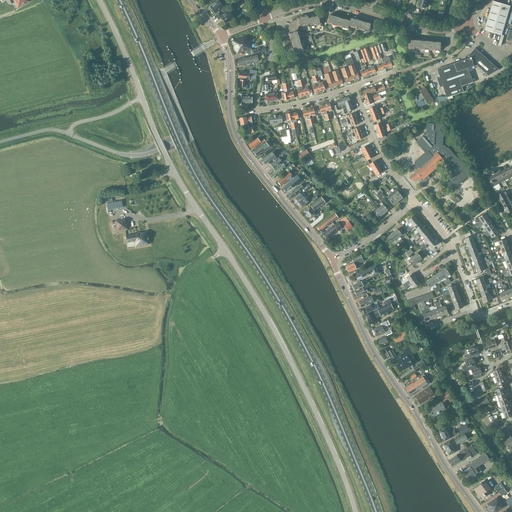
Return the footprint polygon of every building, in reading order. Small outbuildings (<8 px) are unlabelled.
[(419,2),(418,5),(419,6),(419,7),(424,8),(424,7),(426,8),(427,0),(419,0),(419,1),(419,2)] [(218,1),(211,7),(216,13),(224,7),(218,1)] [(484,30),(501,35),(510,6),(493,1),(484,30)] [(229,12),(226,13),(226,12),(228,11),(228,10),(225,12),(225,13),(222,15),(223,15),(223,16),(221,18),(220,16),(220,17),(221,18),(226,24),(230,21),(234,17),(229,11),(229,12)] [(343,28),(343,27),(348,28),(349,27),(354,28),(354,27),(359,28),(359,29),(364,31),(365,30),(370,31),(372,23),(352,17),(352,19),(351,18),(350,20),(331,14),(330,15),(329,15),(327,23),(332,25),(333,24),(337,25),(337,26),(343,28)] [(296,52),(296,54),(304,51),(303,46),(302,46),(300,41),(301,41),(300,35),(298,36),(297,31),(299,26),(304,24),(305,26),(310,24),(310,26),(316,24),(316,25),(322,24),(319,16),(318,16),(317,15),(308,17),(308,16),(307,16),(306,15),(297,18),(297,19),(292,20),(288,28),(290,33),(289,33),(295,53),(296,52)] [(233,41),(237,53),(251,49),(247,36),(233,41)] [(419,48),(419,49),(425,50),(425,49),(430,49),(430,50),(435,51),(436,50),(441,50),(442,41),(410,39),(410,40),(409,40),(408,48),(414,49),(414,48),(419,48)] [(377,46),(380,53),(384,52),(386,51),(384,44),(384,43),(377,46)] [(382,58),(380,53),(377,46),(375,46),(371,48),(374,57),(375,60),(377,60),(382,58)] [(367,48),(360,50),(363,58),(364,62),(365,63),(371,60),(367,48)] [(473,82),(468,68),(476,66),(488,76),(499,69),(475,48),(468,56),(466,57),(467,59),(437,69),(440,78),(437,79),(440,88),(443,87),(446,98),(464,92),(462,86),(473,82)] [(363,58),(360,50),(354,53),(355,57),(357,61),(361,59),(363,58)] [(257,54),(238,59),(240,66),(259,61),(263,60),(263,56),(263,55),(263,53),(257,54)] [(382,59),(383,63),(385,69),(389,67),(389,68),(389,67),(392,66),(390,60),(389,57),(382,59)] [(385,69),(383,63),(382,64),(381,62),(378,63),(379,64),(376,65),(378,71),(382,70),(382,71),(382,70),(385,69)] [(347,66),(352,80),(359,78),(354,64),(349,66),(348,65),(347,66)] [(369,69),(367,69),(369,74),(372,73),(372,74),(373,74),(372,73),(376,72),(373,66),(371,67),(371,65),(368,66),(369,69)] [(346,83),(352,80),(347,66),(346,66),(346,67),(341,69),(346,83)] [(369,74),(367,69),(365,70),(364,67),(362,68),(362,70),(360,71),(362,77),(365,76),(366,76),(369,74)] [(332,71),(331,71),(336,86),(343,84),(338,70),(332,72),(332,71)] [(272,81),(276,80),(275,71),(269,72),(270,75),(268,76),(268,81),(272,81)] [(336,86),(331,71),(330,72),(330,73),(324,74),(329,88),(336,86)] [(239,73),(238,78),(241,78),(241,80),(240,80),(240,86),(239,86),(239,87),(245,87),(245,88),(246,89),(247,89),(248,88),(248,85),(247,84),(245,83),(246,81),(247,81),(247,79),(249,79),(249,78),(256,79),(256,75),(250,74),(249,74),(239,73)] [(317,82),(318,85),(320,91),(325,90),(323,82),(320,83),(319,81),(317,82)] [(267,85),(262,86),(261,92),(265,91),(267,102),(269,102),(271,102),(272,101),(271,93),(269,94),(267,85)] [(384,86),(378,88),(378,89),(376,89),(376,90),(376,91),(374,87),(367,89),(369,94),(370,94),(376,92),(385,89),(384,86)] [(416,101),(419,106),(421,104),(422,105),(427,101),(429,105),(433,103),(433,102),(433,101),(432,101),(424,88),(425,88),(424,87),(420,90),(423,94),(420,96),(420,95),(417,97),(416,97),(415,97),(417,100),(416,101)] [(367,89),(362,91),(363,95),(364,95),(365,98),(370,96),(371,100),(374,99),(374,98),(380,96),(386,94),(385,91),(379,93),(373,95),(373,96),(371,96),(370,94),(369,94),(367,89)] [(348,96),(342,98),(345,105),(346,105),(351,103),(348,96)] [(370,96),(365,98),(366,102),(365,102),(366,102),(367,105),(373,103),(372,100),(371,100),(370,96)] [(343,106),(345,105),(342,98),(336,101),(338,107),(343,105),(343,106)] [(393,108),(395,115),(401,113),(398,106),(393,108)] [(376,110),(375,107),(369,109),(371,115),(377,113),(385,110),(384,108),(384,107),(380,108),(376,110)] [(377,113),(371,115),(373,122),(380,119),(378,116),(382,115),(382,114),(386,113),(385,110),(377,113)] [(283,122),(281,115),(278,116),(277,115),(273,115),(273,116),(269,117),(269,119),(268,119),(268,123),(270,122),(270,124),(283,122)] [(253,126),(251,116),(240,118),(241,125),(248,124),(250,128),(249,128),(251,133),(256,131),(253,126)] [(357,118),(350,121),(351,124),(350,124),(351,127),(359,124),(357,118)] [(381,123),(375,125),(377,132),(391,126),(390,124),(386,125),(387,126),(383,127),(381,123)] [(452,190),(471,174),(447,147),(446,148),(443,145),(442,146),(442,145),(443,132),(441,131),(442,124),(427,123),(426,131),(427,132),(416,142),(426,153),(415,163),(417,165),(412,169),(415,172),(409,177),(410,177),(410,178),(411,179),(412,179),(414,182),(417,180),(419,182),(422,180),(424,182),(429,178),(427,176),(444,161),(447,166),(446,181),(448,184),(447,184),(452,190)] [(377,132),(379,138),(386,136),(385,132),(392,129),(391,126),(377,132)] [(362,132),(355,135),(356,137),(355,138),(356,141),(364,138),(362,132)] [(257,138),(249,145),(252,149),(261,142),(257,138)] [(266,141),(266,142),(253,152),(257,157),(270,147),(272,145),(268,139),(266,141)] [(339,152),(339,153),(342,151),(342,150),(344,149),(342,145),(335,148),(337,153),(339,152)] [(370,151),(367,145),(361,149),(361,150),(358,151),(359,151),(358,152),(361,156),(364,155),(370,151)] [(272,147),(264,153),(266,156),(275,150),(272,147)] [(300,153),(303,157),(308,153),(306,149),(300,153)] [(367,161),(373,157),(370,151),(364,155),(367,161)] [(272,152),(262,160),(266,164),(276,157),(272,152)] [(279,158),(270,164),(273,168),(270,171),(271,172),(273,170),(281,164),(281,165),(283,164),(282,163),(282,162),(279,158)] [(282,163),(283,164),(281,165),(281,164),(273,170),(271,172),(270,173),(270,172),(269,173),(273,178),(274,178),(285,169),(290,164),(287,160),(287,159),(282,162),(282,163)] [(369,164),(373,170),(379,166),(375,161),(369,164)] [(292,164),(285,170),(288,173),(295,167),(292,164)] [(379,166),(373,170),(370,172),(372,174),(370,175),(372,178),(376,176),(382,172),(379,166)] [(500,172),(505,181),(510,178),(506,169),(500,172)] [(278,181),(282,186),(293,176),(289,172),(278,181)] [(500,172),(495,175),(499,184),(505,181),(500,172)] [(499,184),(495,175),(489,178),(493,187),(499,184)] [(283,188),(286,192),(293,186),(293,187),(302,181),(297,176),(289,183),(283,188)] [(366,181),(364,183),(365,186),(366,185),(367,187),(373,184),(372,182),(372,181),(371,179),(366,181)] [(288,194),(292,198),(301,191),(297,187),(288,194)] [(391,193),(398,202),(403,198),(398,191),(396,189),(393,191),(391,193)] [(498,195),(500,200),(507,196),(507,195),(507,196),(505,191),(498,195)] [(394,206),(398,202),(391,193),(389,195),(386,197),(388,200),(394,206)] [(293,199),(296,204),(303,199),(299,194),(293,199)] [(451,199),(456,204),(460,200),(456,195),(451,199)] [(500,200),(502,204),(509,201),(507,197),(508,197),(507,196),(500,200)] [(303,199),(296,204),(300,208),(306,204),(308,201),(305,197),(303,199)] [(321,197),(311,206),(315,211),(326,203),(321,197)] [(502,204),(505,209),(511,205),(509,201),(502,204)] [(383,204),(378,208),(383,214),(388,210),(383,204)] [(303,211),(310,219),(316,214),(310,206),(303,211)] [(383,214),(378,208),(374,212),(379,218),(383,214)] [(479,224),(482,223),(488,219),(485,213),(481,216),(480,215),(475,219),(478,223),(471,227),(473,228),(476,226),(479,224)] [(317,227),(320,231),(338,218),(335,214),(317,227)] [(418,220),(414,216),(408,220),(410,223),(405,227),(407,229),(418,220)] [(349,222),(345,217),(338,222),(323,234),(327,239),(344,226),(349,222)] [(116,221),(117,231),(127,229),(126,222),(126,223),(125,219),(116,221)] [(483,225),(485,228),(491,223),(488,219),(479,224),(476,226),(478,228),(483,225)] [(418,220),(407,229),(408,231),(414,227),(416,229),(421,225),(418,220)] [(349,222),(344,226),(348,231),(353,227),(349,222)] [(483,236),(485,235),(488,233),(495,228),(491,223),(485,228),(487,231),(482,234),(483,236)] [(418,232),(413,236),(414,239),(417,236),(420,234),(425,230),(421,225),(416,229),(418,232)] [(488,233),(485,235),(487,237),(490,235),(492,238),(497,234),(498,234),(495,228),(488,233)] [(393,233),(397,238),(399,240),(401,239),(399,236),(402,234),(404,237),(407,235),(402,229),(399,231),(398,229),(393,233)] [(417,236),(414,239),(416,241),(421,236),(424,239),(429,234),(425,230),(420,234),(417,236)] [(126,236),(127,242),(134,241),(135,247),(148,244),(148,245),(149,244),(148,240),(149,240),(148,236),(147,236),(147,231),(146,232),(133,234),(133,235),(126,236)] [(397,238),(393,233),(388,237),(392,242),(397,238)] [(429,234),(424,239),(426,241),(420,246),(422,248),(425,245),(427,243),(433,239),(429,234)] [(497,234),(492,238),(491,238),(493,244),(498,242),(499,241),(497,234)] [(465,238),(467,244),(473,242),(476,241),(480,239),(479,237),(472,239),(471,236),(465,238)] [(433,239),(427,243),(431,248),(437,244),(433,239)] [(467,244),(469,250),(475,247),(474,244),(481,242),(480,239),(476,241),(473,242),(467,244)] [(498,242),(500,248),(507,245),(505,239),(499,241),(498,242)] [(500,248),(502,253),(509,251),(507,245),(500,248)] [(469,250),(471,256),(478,253),(480,252),(484,251),(483,248),(477,251),(475,247),(469,250)] [(511,256),(509,251),(502,253),(503,256),(500,257),(497,259),(498,261),(501,260),(511,256)] [(413,257),(417,262),(422,258),(417,253),(413,257)] [(471,256),(473,261),(480,259),(478,253),(471,256)] [(346,267),(347,270),(346,270),(347,272),(348,272),(348,273),(356,269),(355,266),(364,262),(361,255),(352,259),(354,263),(346,267)] [(417,262),(413,257),(408,261),(412,266),(417,262)] [(481,262),(480,259),(473,261),(475,267),(489,262),(488,259),(481,262)] [(475,267),(477,272),(484,270),(483,267),(493,263),(492,261),(489,262),(475,267)] [(501,270),(502,272),(511,268),(511,262),(506,264),(508,268),(501,270)] [(349,277),(351,282),(371,274),(372,277),(372,276),(380,273),(377,265),(349,277)] [(447,276),(450,274),(446,268),(441,272),(445,277),(447,281),(449,279),(447,276)] [(440,281),(445,277),(441,272),(436,275),(440,281)] [(416,278),(412,273),(410,275),(407,277),(409,280),(406,282),(408,284),(410,283),(416,278)] [(435,284),(440,281),(436,275),(431,278),(435,284)] [(475,280),(478,286),(485,283),(482,277),(475,280)] [(419,283),(416,278),(410,283),(408,284),(409,286),(412,285),(414,288),(419,283)] [(437,287),(435,284),(431,278),(426,282),(430,288),(433,286),(435,289),(437,287)] [(352,285),(354,290),(363,286),(369,284),(367,279),(361,282),(352,285)] [(478,286),(480,291),(487,289),(485,283),(478,286)] [(449,293),(456,290),(454,285),(447,287),(449,291),(445,292),(446,294),(449,293)] [(356,294),(357,296),(370,291),(368,288),(369,288),(368,286),(355,291),(355,292),(356,294)] [(507,298),(505,291),(504,288),(501,289),(502,292),(499,293),(502,300),(507,298)] [(487,289),(480,291),(482,297),(489,294),(492,293),(491,291),(488,292),(487,289)] [(452,299),(459,296),(456,290),(449,293),(446,294),(447,297),(450,295),(452,299)] [(492,293),(489,294),(482,297),(484,303),(491,300),(490,297),(492,296),(492,293)] [(359,302),(362,307),(374,302),(371,296),(359,302)] [(452,299),(454,304),(461,302),(459,296),(452,299)] [(461,302),(454,304),(456,310),(463,307),(461,302)] [(365,315),(370,325),(378,321),(376,317),(393,310),(390,303),(377,309),(378,309),(365,315)] [(373,310),(376,309),(374,304),(371,306),(371,305),(363,310),(365,314),(373,310)] [(442,315),(448,313),(445,306),(442,307),(441,304),(438,305),(439,308),(442,315)] [(437,317),(442,315),(439,308),(438,305),(436,306),(437,309),(434,310),(437,317)] [(427,309),(425,310),(421,312),(425,322),(431,319),(427,309)] [(431,319),(437,317),(434,310),(431,311),(430,309),(427,309),(431,319)] [(398,334),(392,338),(396,344),(401,341),(404,347),(414,341),(410,335),(408,337),(404,330),(409,327),(407,324),(396,330),(398,334)] [(373,329),(376,336),(380,334),(379,333),(385,331),(382,325),(373,329)] [(389,338),(387,340),(386,337),(378,342),(381,347),(391,341),(389,338)] [(499,339),(500,343),(502,348),(503,350),(505,349),(506,351),(511,348),(511,345),(510,341),(510,340),(505,341),(504,337),(499,339)] [(500,343),(496,345),(495,339),(486,342),(489,349),(490,349),(491,352),(502,348),(500,343)] [(466,355),(467,360),(473,358),(479,356),(477,353),(479,353),(476,346),(468,349),(469,354),(466,355)] [(392,349),(389,351),(388,348),(383,351),(388,359),(390,357),(391,359),(397,356),(392,349)] [(398,360),(400,363),(396,365),(400,372),(399,371),(403,369),(403,370),(412,365),(408,357),(413,354),(411,350),(401,355),(402,357),(397,360),(398,360)] [(464,372),(471,370),(475,368),(474,365),(475,365),(473,358),(467,360),(464,361),(466,366),(462,367),(464,372)] [(423,361),(413,368),(415,371),(425,364),(423,361)] [(471,370),(473,374),(469,376),(470,381),(481,377),(480,374),(482,373),(479,367),(475,368),(471,370)] [(493,371),(495,377),(503,374),(502,372),(506,370),(505,367),(493,371)] [(495,377),(497,383),(509,379),(508,376),(503,377),(503,374),(495,377)] [(406,388),(408,392),(425,381),(423,377),(406,388)] [(497,383),(499,388),(503,387),(507,386),(506,383),(510,382),(509,379),(497,383)] [(425,381),(408,392),(411,396),(428,385),(425,381)] [(415,396),(420,404),(421,404),(420,403),(423,401),(424,402),(435,395),(429,386),(415,396)] [(495,390),(497,396),(509,391),(508,388),(504,390),(503,387),(499,388),(495,390)] [(497,396),(499,401),(507,398),(506,396),(510,394),(509,391),(497,396)] [(499,401),(501,407),(511,402),(511,400),(508,401),(507,398),(499,401)] [(511,402),(501,407),(503,412),(511,410),(510,407),(511,406),(511,402)] [(429,411),(432,417),(440,413),(440,412),(446,409),(442,403),(429,411)] [(505,418),(511,415),(511,416),(511,415),(511,412),(511,410),(503,412),(505,418)] [(464,419),(456,423),(459,428),(451,432),(454,438),(469,430),(464,419)] [(444,441),(451,438),(446,428),(439,431),(444,441)] [(464,434),(454,439),(457,444),(467,439),(464,434)] [(443,444),(449,455),(456,452),(454,448),(456,447),(455,444),(452,445),(451,443),(453,442),(452,440),(450,441),(444,444),(443,444)] [(449,460),(453,466),(460,461),(460,460),(461,459),(462,461),(463,461),(462,460),(471,455),(472,458),(478,454),(472,445),(464,449),(466,452),(459,456),(458,454),(457,455),(449,460)] [(463,472),(469,480),(476,475),(481,471),(478,467),(489,459),(487,457),(488,456),(487,455),(487,456),(485,453),(467,465),(466,466),(468,469),(463,472)] [(475,489),(481,497),(484,495),(485,495),(488,492),(487,491),(490,488),(485,482),(482,484),(481,483),(474,488),(475,488),(480,484),(481,485),(475,489)] [(487,505),(490,509),(501,502),(497,497),(487,505)] [(490,509),(491,511),(496,511),(504,507),(501,502),(490,509)]
